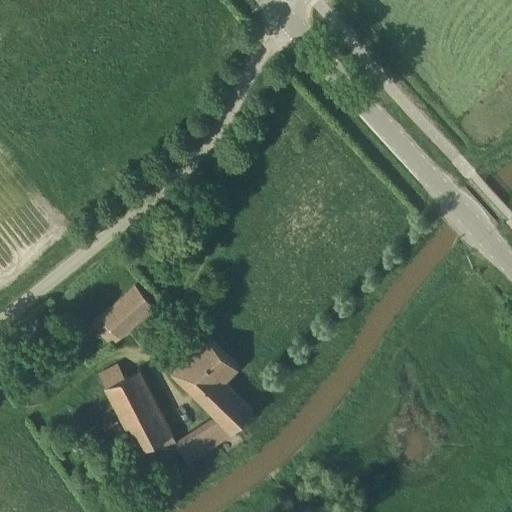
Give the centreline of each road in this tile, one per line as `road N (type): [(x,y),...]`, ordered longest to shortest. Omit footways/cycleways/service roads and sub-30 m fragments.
road 1 (unclassified): [(0,326),(184,177),(285,18)]
road 2 (track): [(233,511),(353,403),(435,293),(495,249)]
road 3 (tertiary): [(511,268),(285,18)]
